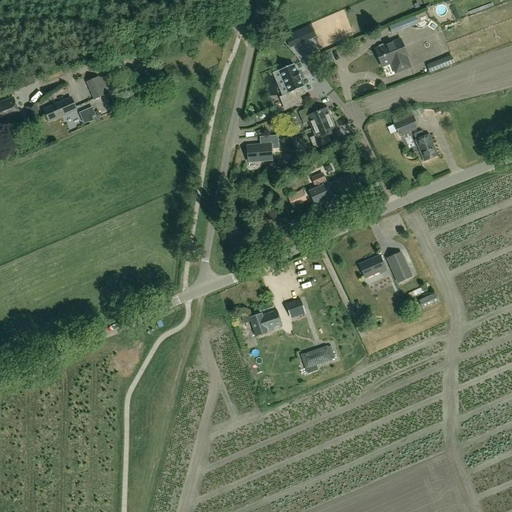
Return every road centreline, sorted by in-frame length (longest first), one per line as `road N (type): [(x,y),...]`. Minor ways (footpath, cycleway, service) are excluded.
road 1 (unclassified): [(207,289),(511,157)]
road 2 (unclassified): [(207,289),(205,256),(260,0)]
road 3 (unclassified): [(186,297),(0,382)]
